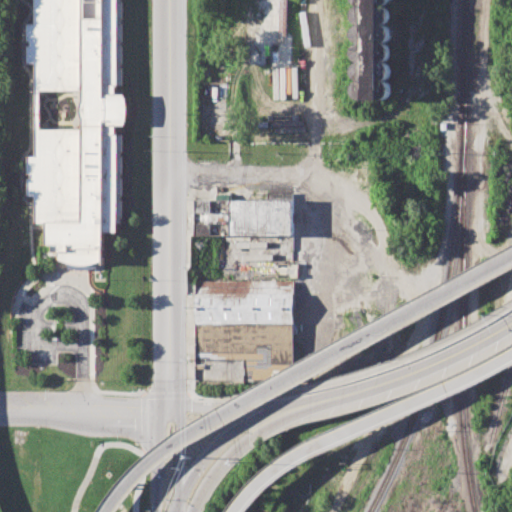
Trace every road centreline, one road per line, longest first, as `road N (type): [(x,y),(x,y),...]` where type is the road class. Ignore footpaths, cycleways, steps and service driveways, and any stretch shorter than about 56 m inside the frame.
road 1 (motorway): [(511,256),(170,446),(106,511)]
road 2 (tertiary): [(173,414),(172,0)]
road 3 (residential): [(309,331),(312,0)]
road 4 (motorway): [(234,511),(293,458),(511,353)]
road 5 (tertiary): [(341,392),(422,369),(511,321)]
road 6 (residential): [(174,172),(314,177)]
